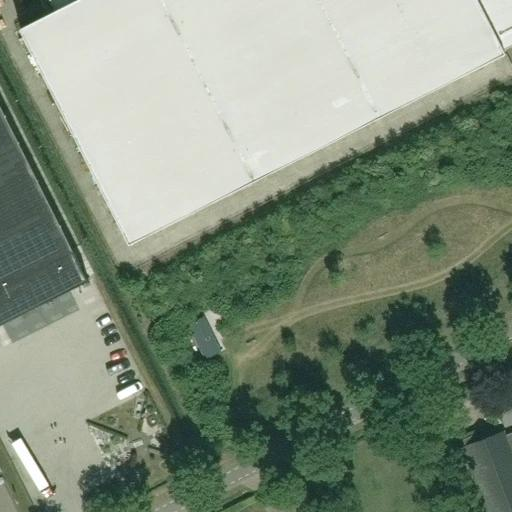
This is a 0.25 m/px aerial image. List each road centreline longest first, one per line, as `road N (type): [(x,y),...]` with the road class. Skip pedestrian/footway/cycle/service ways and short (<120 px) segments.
road 1 (unknown): [(0,17),(120,261),(483,81)]
road 2 (unclassified): [(166,511),(415,384)]
road 3 (unclassified): [(461,511),(415,384)]
